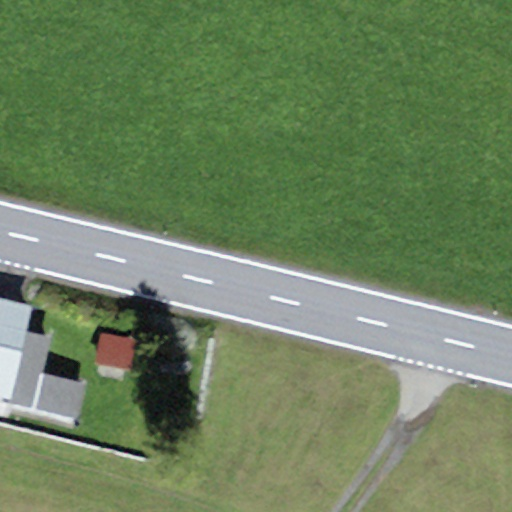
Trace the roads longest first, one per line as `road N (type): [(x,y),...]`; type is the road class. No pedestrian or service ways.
road 1 (primary): [(0,232),(511,355)]
road 2 (track): [(458,342),(343,511)]
